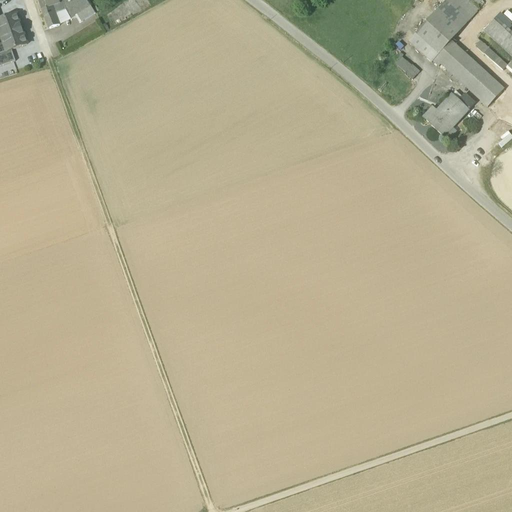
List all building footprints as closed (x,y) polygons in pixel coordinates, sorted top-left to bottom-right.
[(57,0),(38,0),(42,10),(50,7),(59,4),(57,0)] [(85,0),(71,0),(62,3),(66,11),(69,17),(71,21),(76,18),(91,9),(85,0)] [(447,0),(435,13),(458,33),(478,11),(466,0),(447,0)] [(50,7),(42,10),(44,18),(49,30),(59,26),(55,12),(52,13),(50,7)] [(95,15),(91,9),(76,18),(79,24),(95,15)] [(504,91),(451,43),(459,34),(458,33),(435,13),(415,34),(438,55),(432,62),(439,68),(441,65),(488,108),(504,91)] [(0,21),(0,35),(1,38),(20,31),(18,25),(19,24),(16,16),(0,21)] [(511,41),(492,24),(478,40),(507,66),(511,61),(511,41)] [(20,31),(1,38),(6,52),(6,53),(11,51),(27,46),(24,37),(23,37),(20,31)] [(438,55),(415,34),(406,45),(426,63),(429,60),(432,62),(438,55)] [(6,52),(0,54),(0,67),(15,62),(11,51),(6,53),(6,52)] [(401,58),(395,66),(412,80),(418,72),(401,58)] [(452,96),(437,113),(433,109),(423,119),(444,138),(469,112),(458,102),(452,96)] [(458,102),(469,112),(474,105),(464,96),(458,102)] [(504,149),(511,138),(511,136),(508,133),(499,145),(504,149)]
